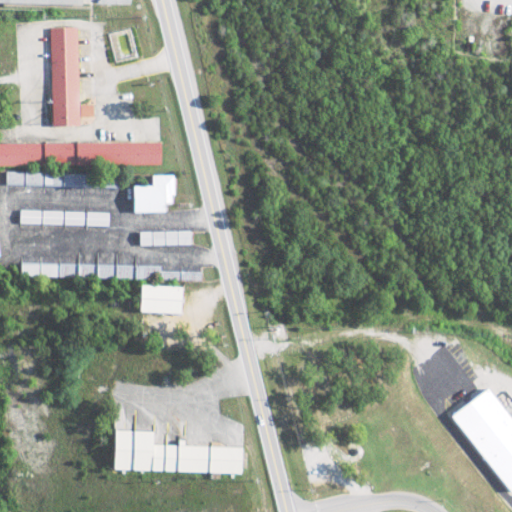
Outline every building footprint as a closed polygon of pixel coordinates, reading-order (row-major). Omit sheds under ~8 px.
[(49,125),(76,124),(76,116),(90,116),(90,104),(76,105),(74,27),(46,27),(49,125)] [(0,143),(0,166),(157,163),(157,141),(0,143)] [(149,185),(128,185),(128,212),(166,211),(166,202),(172,202),(171,175),(148,175),(149,185)] [(16,223),(105,225),(106,212),(16,210),(16,223)] [(188,231),(135,231),(135,245),(188,244),(188,231)] [(181,286),(135,285),(134,311),(180,313),(181,286)] [(511,420),(485,388),(454,416),(511,492),(511,491),(511,420)] [(182,445),(182,443),(150,443),(150,431),(109,430),(109,470),(239,473),(240,447),(182,445)] [(356,440),(352,444),(353,450),(357,453),(362,453),(365,449),(365,444),(362,440),(356,440)]
